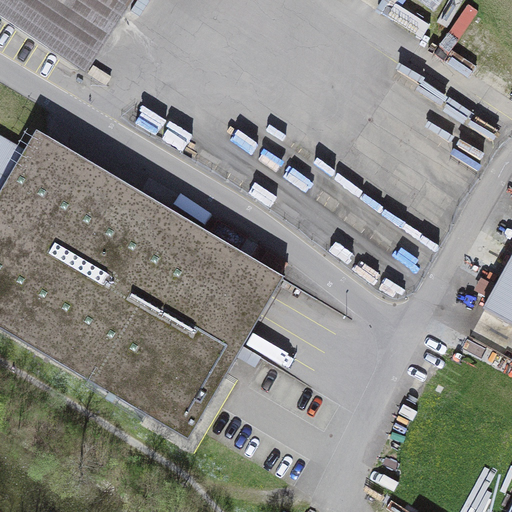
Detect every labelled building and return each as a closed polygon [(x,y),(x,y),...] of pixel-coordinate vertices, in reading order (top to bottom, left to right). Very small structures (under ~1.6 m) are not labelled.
[(0,0),(0,16),(77,68),(97,39),(39,0),(0,0)] [(39,0),(97,39),(122,0),(39,0)] [(417,0),(438,11),(444,0),(417,0)] [(425,34),(431,18),(397,5),(391,21),(425,34)] [(474,82),(490,57),(449,32),(434,56),(474,82)] [(0,330),(188,441),(283,279),(36,133),(23,155),(0,141),(0,330)]
